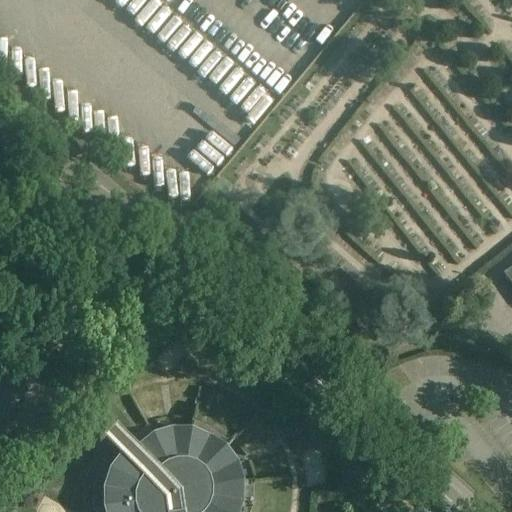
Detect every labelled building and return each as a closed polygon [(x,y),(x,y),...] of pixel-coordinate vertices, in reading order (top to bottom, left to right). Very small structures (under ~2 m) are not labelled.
[(219,168),(250,129),(232,114),(200,154),(219,168)] [(221,179),(213,188),(223,197),(231,188),(221,179)] [(511,268),(502,275),(511,286),(511,268)] [(0,422),(52,369),(31,349),(0,381),(0,422)] [(116,426),(103,439),(123,460),(113,473),(100,466),(92,489),(91,511),(99,511),(107,511),(251,511),(254,505),(253,481),(239,483),(234,467),(236,466),(235,464),(233,466),(223,452),(234,442),(215,426),(192,420),(191,435),(173,434),(172,432),(171,432),(171,435),(155,440),(148,427),(130,440),(116,426)]
